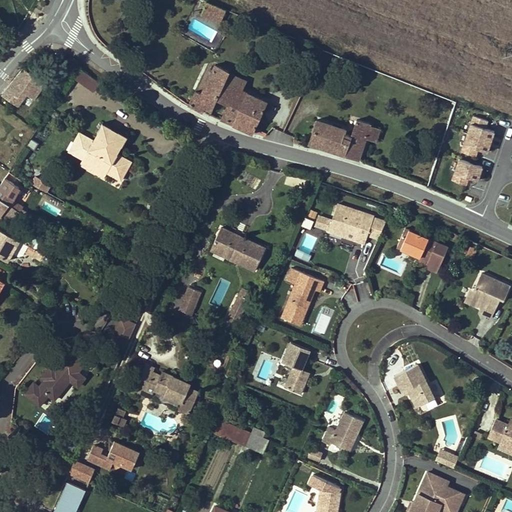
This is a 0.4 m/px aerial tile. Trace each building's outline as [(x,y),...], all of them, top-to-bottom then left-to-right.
[(221,22),(226,9),(207,1),(202,14),(221,22)] [(215,65),(201,94),(196,92),(189,105),(203,111),(205,107),(211,110),(209,114),(217,118),(221,119),(233,124),(253,133),(254,130),(267,101),(242,90),(225,82),(229,73),(230,71),(215,65)] [(22,67),(0,96),(21,112),(43,84),(22,67)] [(93,92),(100,82),(82,70),(76,79),(93,92)] [(229,73),(225,82),(242,90),(247,81),(229,73)] [(461,154),(476,157),(478,151),(489,153),(494,131),(487,130),(489,120),(470,116),(461,154)] [(310,143),(359,160),(370,126),(371,124),(357,119),(351,138),(344,136),(346,129),(317,119),(309,143),(310,143)] [(126,158),(117,153),(121,145),(122,146),(127,136),(119,131),(117,135),(110,131),(112,128),(103,123),(98,132),(99,133),(94,141),(80,132),(74,142),(94,153),(88,164),(106,174),(107,172),(116,177),(126,158)] [(367,137),(376,140),(380,129),(370,126),(367,137)] [(34,149),(38,143),(32,139),(28,146),(34,149)] [(94,153),(74,142),(69,151),(84,159),(81,164),(104,177),(106,174),(88,164),(94,153)] [(121,180),(131,161),(126,158),(116,177),(121,180)] [(469,180),(480,182),(483,165),(453,160),(449,183),(468,186),(469,180)] [(34,177),(30,185),(46,193),(50,185),(34,177)] [(106,182),(119,188),(122,183),(108,177),(106,182)] [(13,199),(0,191),(0,198),(9,204),(13,199)] [(0,198),(0,203),(7,208),(9,204),(0,198)] [(23,206),(13,199),(9,204),(19,211),(23,206)] [(380,234),(386,221),(374,217),(374,215),(338,203),(332,220),(329,229),(328,231),(345,236),(347,229),(367,236),(368,235),(378,238),(380,234)] [(11,223),(19,211),(9,204),(7,208),(1,217),(11,223)] [(397,217),(400,209),(393,206),(389,214),(397,217)] [(327,228),(330,219),(318,215),(315,225),(327,228)] [(32,247),(39,234),(33,231),(26,227),(13,222),(8,233),(20,240),(32,247)] [(256,270),(266,248),(240,236),(239,239),(233,236),(235,233),(221,227),(213,245),(229,252),(226,257),(256,270)] [(32,247),(20,240),(8,233),(0,228),(0,256),(8,261),(13,253),(19,256),(23,255),(25,251),(33,255),(37,249),(32,247)] [(437,272),(448,247),(405,228),(397,246),(421,257),(420,260),(427,263),(425,266),(437,272)] [(365,243),(367,236),(347,229),(345,236),(365,243)] [(309,262),(319,236),(304,231),(294,256),(309,262)] [(470,255),(473,248),(466,244),(463,251),(470,255)] [(226,257),(229,252),(213,245),(211,249),(226,257)] [(45,253),(37,249),(33,255),(34,256),(41,260),(44,254),(45,254),(45,253)] [(49,264),(52,258),(45,254),(44,254),(41,260),(49,264)] [(117,272),(119,268),(111,263),(107,269),(117,272)] [(309,304),(315,289),(320,291),(324,281),(300,271),(281,317),(294,322),(298,313),(305,315),(307,309),(305,305),(307,303),(309,304)] [(504,300),(510,286),(482,273),(474,290),(469,299),(480,304),(481,301),(486,304),(482,313),(492,317),(500,299),(504,300)] [(359,299),(371,297),(368,283),(356,285),(359,299)] [(191,314),(201,291),(189,286),(180,310),(191,314)] [(248,299),(252,291),(243,287),(239,295),(248,299)] [(469,299),(474,290),(470,288),(464,301),(476,306),(480,306),(482,313),(486,304),(481,301),(480,304),(469,299)] [(238,319),(248,299),(239,295),(229,315),(238,319)] [(190,325),(193,317),(182,312),(178,320),(190,325)] [(301,325),(305,315),(298,313),(294,322),(301,325)] [(238,319),(229,315),(227,320),(236,324),(238,319)] [(131,335),(136,324),(122,318),(117,329),(131,335)] [(231,335),(236,324),(227,320),(222,331),(231,335)] [(263,331),(266,324),(260,321),(257,328),(263,331)] [(245,338),(248,331),(241,328),(238,335),(245,338)] [(125,349),(131,335),(117,329),(111,343),(125,349)] [(302,369),(310,349),(291,341),(283,361),(294,366),(285,387),(301,393),(307,377),(305,376),(307,371),(302,369)] [(55,399),(70,380),(77,371),(78,372),(78,371),(87,360),(71,347),(55,367),(50,374),(46,371),(42,376),(45,379),(40,386),(34,382),(25,393),(40,405),(49,394),(55,399)] [(50,374),(55,367),(51,364),(46,371),(50,374)] [(435,397),(418,364),(395,375),(403,391),(405,390),(408,388),(410,393),(417,406),(435,397)] [(191,384),(162,371),(160,375),(153,372),(144,368),(134,390),(143,394),(145,390),(153,393),(155,390),(183,402),(183,403),(185,398),(194,402),(199,392),(189,388),(191,384)] [(78,386),(85,377),(78,371),(78,372),(77,371),(70,380),(78,386)] [(189,414),(194,402),(185,398),(183,403),(183,402),(179,410),(189,414)] [(122,417),(125,410),(119,407),(112,421),(123,425),(126,419),(122,417)] [(350,450),(363,420),(345,411),(337,430),(329,426),(323,441),(331,445),(332,442),(350,450)] [(43,414),(35,426),(47,433),(54,422),(43,414)] [(511,422),(509,421),(508,424),(496,418),(488,436),(501,442),(502,439),(511,443),(511,422)] [(251,433),(220,420),(216,432),(263,452),(268,440),(261,437),(251,433)] [(261,437),(264,431),(254,427),(251,433),(261,437)] [(511,443),(502,439),(501,442),(498,447),(511,453),(511,443)] [(110,469),(114,460),(132,468),(140,452),(115,440),(108,456),(101,454),(103,449),(94,445),(87,458),(110,469)] [(444,463),(448,456),(457,460),(459,456),(440,448),(436,459),(444,463)] [(320,460),(323,453),(311,449),(308,456),(320,460)] [(454,468),(457,460),(448,456),(444,463),(454,468)] [(457,511),(464,493),(447,485),(439,482),(441,477),(428,472),(414,502),(417,504),(413,511),(411,510),(410,510),(409,511),(437,511),(441,504),(457,511)] [(83,480),(69,474),(67,479),(81,485),(83,480)] [(337,511),(341,491),(339,491),(340,486),(313,474),(309,483),(321,489),(317,511),(319,511),(337,511)] [(447,485),(449,481),(441,477),(439,482),(447,485)] [(75,511),(86,490),(68,482),(53,511),(75,511)] [(413,511),(417,504),(414,502),(412,501),(408,509),(410,510),(411,510),(413,511)]
